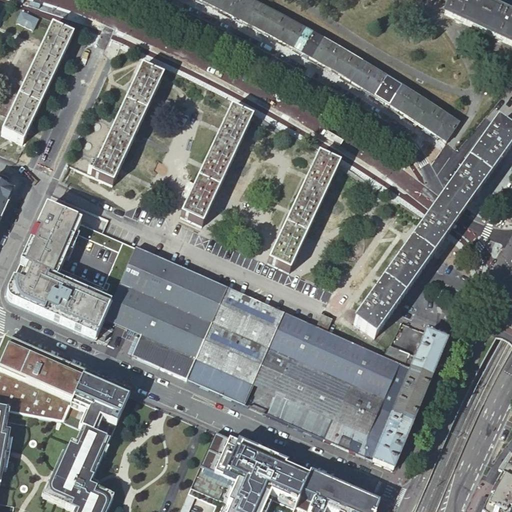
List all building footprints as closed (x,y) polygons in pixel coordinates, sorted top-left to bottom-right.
[(251,29),(262,8),(246,0),(194,0),(198,2),(219,13),(236,21),(251,29)] [(449,0),(448,4),(443,15),(511,47),(511,17),(474,0),(449,0)] [(273,40),(292,49),(303,29),(262,8),(251,29),(273,40)] [(20,15),(15,25),(32,33),(37,23),(20,15)] [(50,29),(0,137),(21,148),(27,135),(30,136),(33,130),(30,128),(43,99),(47,101),(50,94),(46,92),(60,63),(63,65),(66,59),(63,57),(71,39),(50,29)] [(292,49),(302,54),(312,34),(303,29),(292,49)] [(302,54),(316,62),(328,42),(312,34),(302,54)] [(319,64),(351,81),(362,60),(328,42),(316,62),(319,64)] [(357,84),(376,95),(387,74),(362,60),(351,81),(357,84)] [(89,179),(110,189),(161,81),(140,71),(131,89),(128,88),(125,94),(128,95),(114,125),(111,123),(108,130),(111,131),(97,161),(94,159),(91,166),(95,167),(92,172),(88,171),(86,176),(89,178),(89,179)] [(386,100),(390,103),(402,82),(387,74),(376,95),(386,100)] [(400,108),(412,88),(402,82),(390,103),(398,107),(400,108)] [(435,128),(446,107),(412,88),(400,108),(417,118),(431,126),(435,128)] [(435,128),(449,136),(453,131),(456,126),(462,116),(446,107),(435,128)] [(229,112),(178,219),(200,229),(250,122),(229,112)] [(511,145),(511,139),(494,126),(483,142),(450,190),(470,204),(472,203),(480,190),(511,145)] [(316,159),(266,267),(286,276),(337,169),(316,159)] [(470,204),(450,190),(438,206),(426,225),(429,227),(435,231),(439,234),(443,236),(446,239),(459,220),(470,205),(470,204)] [(0,223),(12,197),(0,191),(0,223)] [(54,281),(78,226),(44,211),(8,291),(10,297),(13,307),(28,314),(62,328),(95,343),(103,323),(111,306),(54,281)] [(429,227),(426,225),(352,326),(372,341),(388,319),(446,239),(443,236),(439,234),(435,231),(429,227)] [(54,281),(111,306),(126,273),(135,251),(101,236),(78,226),(54,281)] [(186,383),(227,292),(135,251),(126,273),(162,289),(140,339),(131,359),(186,383)] [(162,289),(126,273),(103,323),(140,339),(162,289)] [(227,292),(186,383),(242,408),(267,353),(283,317),(230,293),(227,292)] [(389,419),(410,428),(434,379),(383,357),(380,360),(360,351),(324,335),(314,330),(297,323),(283,317),(267,353),(287,363),(263,417),(322,444),(342,398),(389,419)] [(314,330),(324,335),(329,323),(319,318),(314,330)] [(383,357),(434,379),(449,341),(426,331),(415,356),(392,346),(383,357)] [(5,343),(0,355),(0,413),(8,415),(62,424),(66,414),(67,413),(82,378),(5,343)] [(113,434),(128,399),(119,395),(99,386),(82,378),(67,413),(89,423),(113,434)] [(391,473),(402,447),(381,438),(389,419),(342,398),(322,444),(364,462),(391,473)] [(0,413),(0,486),(0,485),(5,457),(6,455),(7,447),(7,446),(9,436),(5,435),(8,415),(0,413)] [(402,447),(410,428),(389,419),(381,438),(402,447)] [(67,511),(105,511),(104,511),(109,499),(97,494),(88,490),(91,484),(92,482),(97,469),(94,468),(105,443),(103,442),(84,434),(79,446),(77,449),(70,446),(58,473),(56,478),(54,482),(47,499),(57,503),(65,507),(63,510),(67,511)] [(212,511),(250,511),(261,482),(262,480),(270,461),(271,459),(232,441),(231,443),(222,438),(221,441),(212,435),(205,450),(199,468),(188,495),(214,507),(212,511)] [(511,455),(508,455),(506,458),(502,463),(500,467),(498,471),(503,474),(511,479),(511,455)] [(299,499),(308,478),(296,473),(270,461),(262,480),(261,482),(267,485),(272,487),(295,498),(299,499)] [(511,479),(503,474),(496,485),(491,494),(488,500),(481,499),(480,502),(477,509),(475,511),(510,511),(511,509),(511,479)] [(296,505),(293,511),(374,511),(376,508),(308,478),(299,499),(296,505)]
